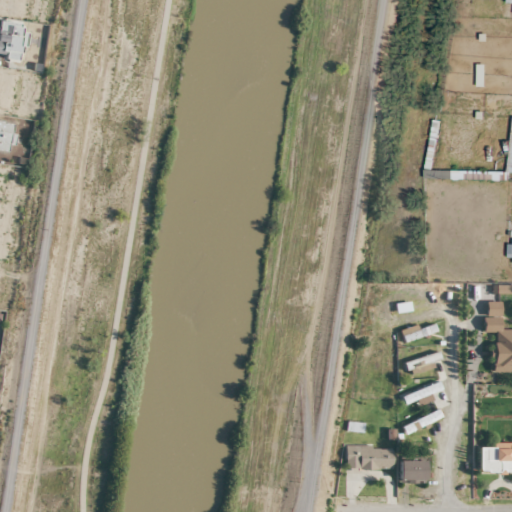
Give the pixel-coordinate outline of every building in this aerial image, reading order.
[(428,178),(505,180),(505,172),(436,170),(437,121),(429,120),(428,178)] [(511,371),(511,329),(500,329),(500,302),(483,302),(483,333),(492,333),(492,372),(511,371)] [(402,343),(435,332),(432,321),(398,331),(402,343)] [(402,360),(404,371),(440,363),(438,353),(402,360)] [(440,389),(438,381),(399,396),(404,407),(430,397),(429,393),(440,389)] [(403,432),(440,420),(437,411),(401,424),(403,432)] [(511,442),(477,443),(477,472),(511,471),(511,442)] [(397,482),(424,482),(424,460),(397,460),(397,482)]
